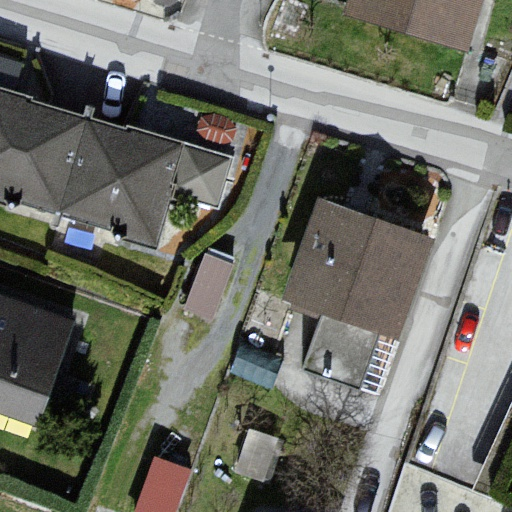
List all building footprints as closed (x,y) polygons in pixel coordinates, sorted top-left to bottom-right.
[(480,0),(352,0),(349,13),(465,48),(480,0)] [(0,80),(19,84),(24,53),(0,49),(0,80)] [(226,168),(0,100),(0,214),(149,262),(169,196),(211,215),(226,168)] [(441,237),(319,193),(281,298),(403,342),(441,237)] [(186,299),(213,307),(230,251),(204,243),(186,299)] [(0,302),(0,419),(33,431),(70,325),(0,302)] [(131,511),(172,511),(191,458),(154,445),(131,511)]
